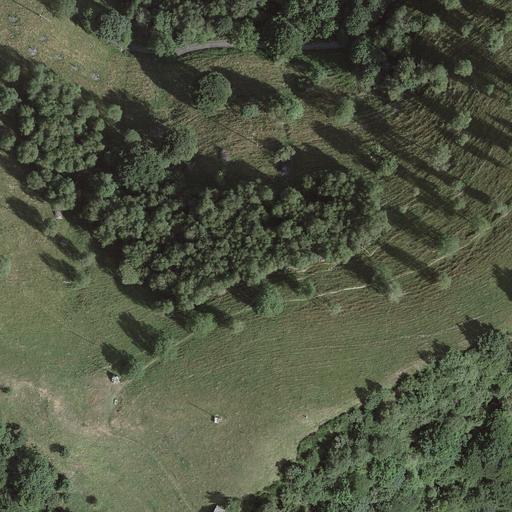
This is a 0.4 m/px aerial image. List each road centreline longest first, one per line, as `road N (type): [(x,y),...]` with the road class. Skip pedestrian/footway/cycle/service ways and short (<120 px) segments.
road 1 (track): [(191,511),(165,468),(135,443),(104,433),(104,416),(124,383),(221,320),(397,280),(484,237),(511,210)]
road 2 (track): [(61,0),(120,45),(166,51),(339,45),(361,36),(387,0)]
